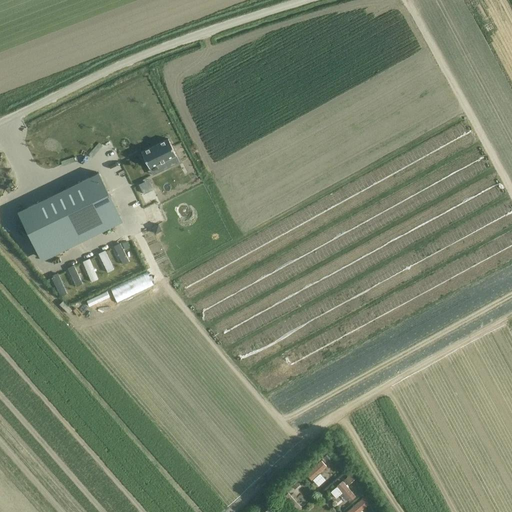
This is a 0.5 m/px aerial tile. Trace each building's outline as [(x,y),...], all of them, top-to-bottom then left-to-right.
[(169,138),(142,151),(150,168),(177,155),(169,138)] [(100,172),(19,211),(38,251),(119,211),(100,172)] [(438,357),(428,362),(431,368),(441,363),(438,357)] [(328,453),(324,457),(328,462),(332,458),(328,453)] [(322,460),(307,474),(311,479),(327,465),(322,460)] [(350,475),(344,480),(348,483),(353,479),(350,475)] [(344,480),(338,485),(350,501),(356,496),(344,480)] [(329,491),(333,496),(338,491),(334,486),(329,491)] [(284,497),(297,511),(302,507),(288,492),(284,497)] [(338,492),(334,496),(341,505),(346,501),(338,492)] [(345,511),(357,511),(364,507),(358,501),(345,511)]
